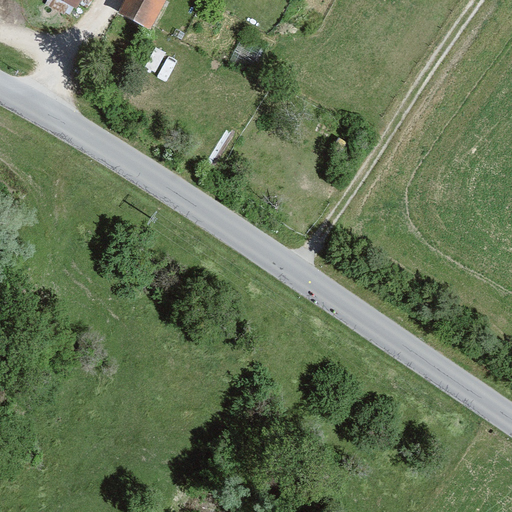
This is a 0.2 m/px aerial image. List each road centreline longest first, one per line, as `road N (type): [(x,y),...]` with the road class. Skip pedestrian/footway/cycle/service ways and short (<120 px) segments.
road 1 (tertiary): [(511,413),(301,268),(0,84)]
road 2 (track): [(482,0),(301,268)]
